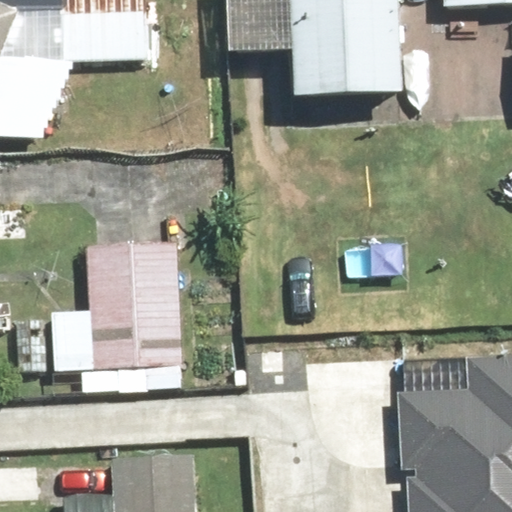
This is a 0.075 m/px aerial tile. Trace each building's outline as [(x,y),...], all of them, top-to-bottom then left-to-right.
[(163,0),(75,0),(80,73),(168,68),(163,0)] [(428,110),(422,0),(260,0),(264,68),(318,66),(320,116),(428,110)] [(511,0),(451,0),(451,25),(511,24),(511,0)] [(0,91),(31,20),(0,6),(0,91)] [(193,397),(186,247),(99,252),(102,318),(64,320),(66,378),(92,377),(93,402),(193,397)] [(485,396),(417,397),(418,511),(511,511),(511,363),(484,364),(485,396)] [(131,503),(77,504),(76,511),(206,511),(206,463),(131,463),(131,503)]
